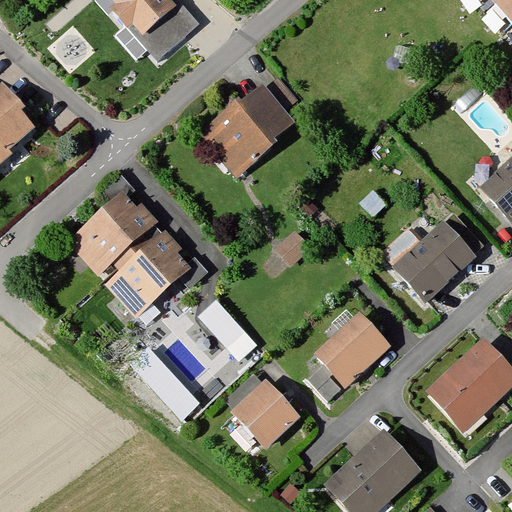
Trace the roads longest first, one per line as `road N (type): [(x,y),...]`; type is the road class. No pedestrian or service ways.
road 1 (residential): [(0,267),(114,151),(293,0)]
road 2 (track): [(0,296),(255,511)]
road 3 (residential): [(511,272),(335,430)]
